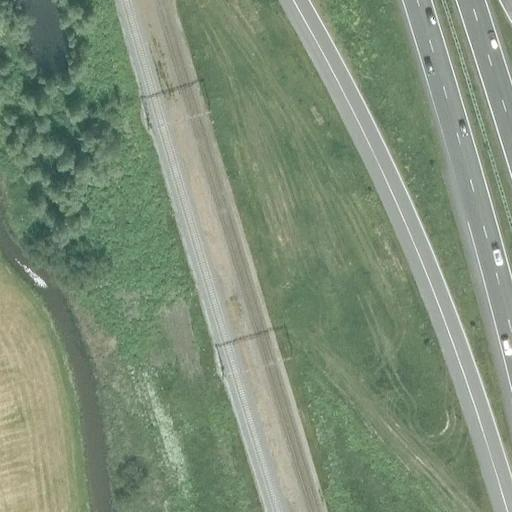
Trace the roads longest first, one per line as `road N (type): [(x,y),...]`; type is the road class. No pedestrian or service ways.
road 1 (motorway): [(299,0),(421,242),(511,505)]
road 2 (motorway): [(465,163),(511,338)]
road 3 (trunk): [(414,0),(465,163)]
road 4 (trunk): [(511,134),(469,0)]
